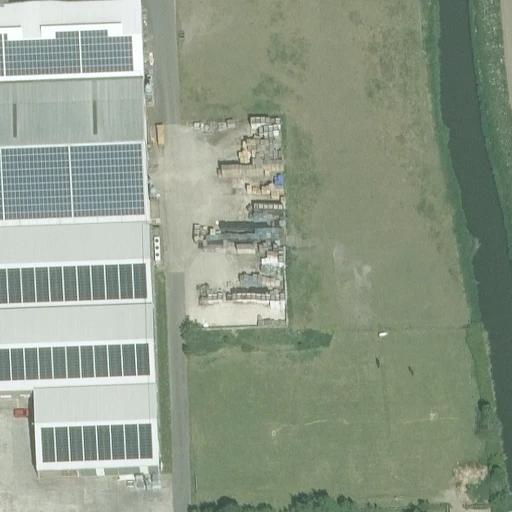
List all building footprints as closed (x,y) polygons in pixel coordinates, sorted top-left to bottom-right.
[(7,0),(0,0),(0,14),(8,14),(7,0)] [(0,92),(145,85),(142,9),(8,14),(0,14),(0,92)] [(145,85),(0,92),(0,399),(35,398),(38,478),(160,473),(151,265),(162,265),(161,231),(150,231),(150,223),(160,223),(159,205),(149,205),(145,85)] [(282,204),(244,203),(243,231),(281,232),(282,204)] [(249,258),(266,258),(266,242),(249,242),(249,258)] [(38,483),(36,424),(3,425),(5,484),(38,483)]
